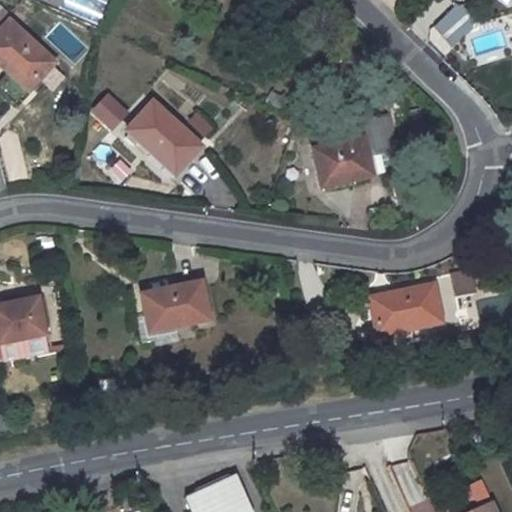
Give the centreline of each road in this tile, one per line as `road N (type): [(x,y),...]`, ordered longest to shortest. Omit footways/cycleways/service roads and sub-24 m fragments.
road 1 (residential): [(0,214),(22,206),(386,254),(436,244),(467,216),(486,184),(493,148)]
road 2 (tertiary): [(0,478),(359,416)]
road 3 (residential): [(493,148),(471,114),(354,0)]
road 4 (tertiary): [(359,416),(511,386)]
